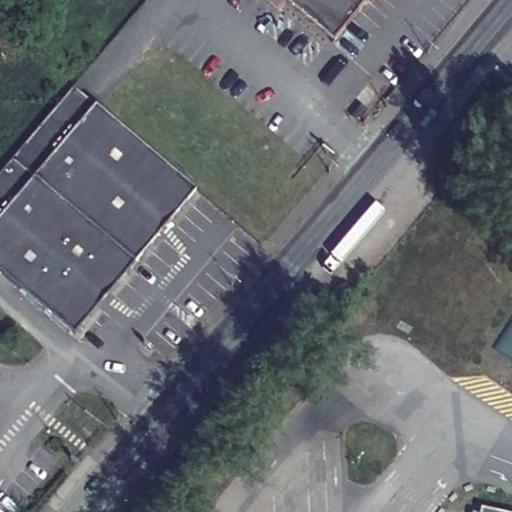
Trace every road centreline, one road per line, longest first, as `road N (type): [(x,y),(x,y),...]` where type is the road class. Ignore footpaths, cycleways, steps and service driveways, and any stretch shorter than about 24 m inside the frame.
road 1 (tertiary): [(85,511),(511,1)]
road 2 (unknown): [(226,511),(315,410),(362,371),(436,412),(467,452)]
